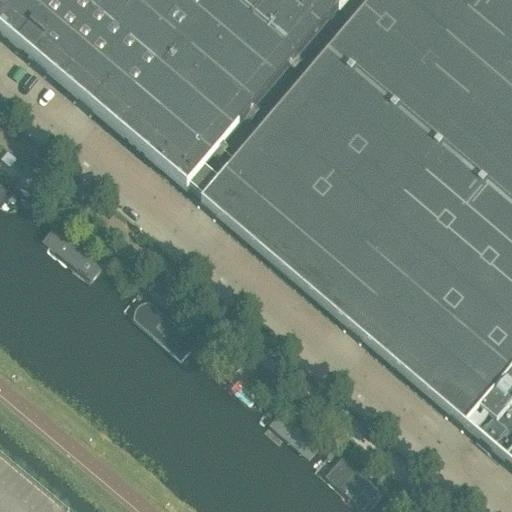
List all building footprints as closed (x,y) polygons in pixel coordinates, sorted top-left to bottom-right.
[(511,0),(0,0),(0,36),(183,191),(186,194),(189,191),(202,202),(200,205),(303,293),(361,342),(464,430),(479,443),(490,452),(491,453),(492,454),(504,464),(511,470),(511,0)] [(0,184),(0,206),(12,216),(17,215),(19,213),(23,208),(22,203),(0,184)] [(62,250),(62,255),(94,282),(100,282),(104,277),(103,272),(71,245),(65,245),(62,250)] [(175,337),(175,332),(142,305),(137,306),(133,310),(133,316),(166,343),(171,342),(175,337)] [(215,379),(215,384),(247,411),(253,411),(257,406),(256,401),(224,374),(218,374),(215,379)] [(302,445),(302,440),(270,412),(264,413),(260,417),(261,423),(293,450),(299,450),(302,445)] [(370,503),(369,498),(337,470),(331,471),(328,475),(328,481),(360,508),(366,508),(370,503)] [(0,511),(49,511),(0,471),(0,511)]
